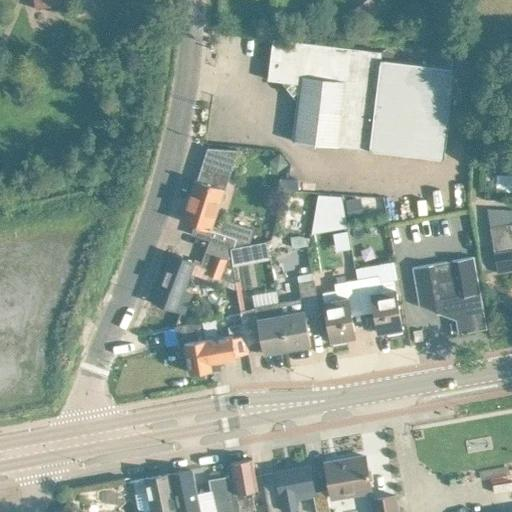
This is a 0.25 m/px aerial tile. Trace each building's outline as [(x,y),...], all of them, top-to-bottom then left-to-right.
[(68,0),(33,0),(35,9),(69,2),(68,0)] [(377,0),(369,0),(357,9),(365,21),(383,7),(377,0)] [(269,80),(285,82),(301,84),(294,140),(370,149),(381,59),(382,51),(273,39),(269,80)] [(381,59),(370,149),(444,157),(455,67),(381,59)] [(224,189),(195,180),(182,220),(195,225),(192,234),(210,240),(230,246),(250,243),(254,230),(222,220),(219,228),(212,226),(224,189)] [(511,201),(511,187),(493,187),(493,201),(511,201)] [(316,202),(317,193),(282,191),(282,200),(316,202)] [(342,221),(359,221),(360,198),(343,198),(342,221)] [(511,210),(487,210),(498,273),(511,270),(511,210)] [(359,222),(344,223),(344,236),(359,236),(359,222)] [(390,259),(409,257),(407,234),(388,236),(390,259)] [(232,260),(230,246),(210,240),(206,251),(232,260)] [(171,254),(155,297),(153,301),(181,312),(175,326),(188,324),(191,314),(184,312),(191,294),(183,291),(191,271),(206,276),(207,274),(236,284),(232,260),(206,251),(201,266),(194,263),(194,262),(171,254)] [(455,317),(456,319),(458,333),(486,328),(480,293),(473,257),(412,268),(419,304),(420,304),(448,315),(447,309),(454,307),(455,317)] [(74,280),(84,283),(89,263),(80,260),(74,280)] [(402,328),(397,297),(394,280),(381,282),(379,275),(357,279),(363,313),(374,311),(378,332),(387,331),(388,334),(402,332),(402,328)] [(352,315),(363,313),(357,279),(335,283),(336,290),(323,293),(331,341),(332,341),(332,344),(347,342),(346,338),(355,337),(352,315)] [(309,333),(323,330),(314,280),(299,283),(302,298),(279,302),(281,315),(287,349),(311,345),(309,333)] [(287,349),(281,315),(279,302),(256,306),(256,308),(241,311),(247,344),(261,341),(263,353),(287,349)] [(236,355),(248,352),(247,344),(241,311),(227,314),(228,316),(202,321),(211,370),(221,368),(220,360),(237,357),(236,355)] [(211,370),(202,321),(188,324),(175,326),(180,347),(185,347),(190,373),(211,370)] [(427,339),(425,329),(413,332),(415,341),(427,339)] [(371,491),(365,456),(325,463),(332,498),(371,491)] [(258,490),(252,459),(230,463),(234,481),(238,505),(239,511),(255,511),(252,491),(258,490)] [(313,488),(309,466),(277,472),(283,506),(297,503),(295,492),(313,488)] [(198,511),(190,470),(168,474),(174,511),(198,511)] [(282,511),(284,511),(283,506),(277,472),(262,474),(268,511),(282,511)] [(174,511),(168,474),(145,478),(147,490),(137,492),(136,494),(139,511),(174,511)] [(230,481),(229,477),(210,480),(215,511),(224,511),(235,510),(234,506),(238,505),(234,481),(230,481)] [(326,490),(313,493),(316,511),(327,511),(330,511),(326,490)] [(398,511),(395,495),(371,499),(373,511),(398,511)]
